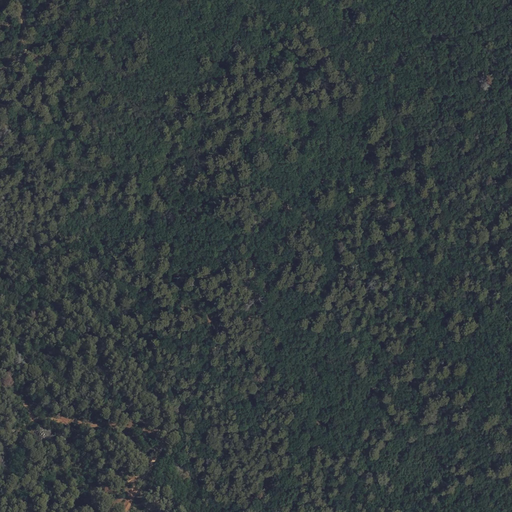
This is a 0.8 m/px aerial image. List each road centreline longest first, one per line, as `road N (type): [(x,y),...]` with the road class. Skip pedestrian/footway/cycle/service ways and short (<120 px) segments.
road 1 (track): [(121,511),(218,347),(399,0)]
road 2 (track): [(261,511),(299,441),(374,384),(423,321),(463,243),(511,197)]
road 3 (track): [(87,511),(90,483),(77,442),(65,423),(30,418),(0,373)]
